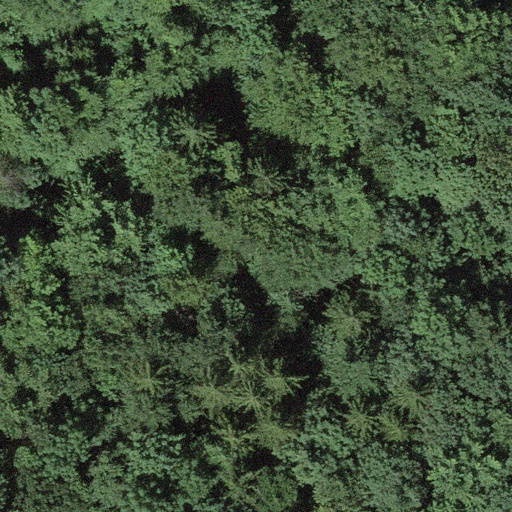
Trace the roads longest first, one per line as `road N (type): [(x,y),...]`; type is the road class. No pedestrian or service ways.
road 1 (track): [(511,334),(471,267),(412,211),(241,84),(205,36),(206,0)]
road 2 (track): [(216,56),(0,289)]
